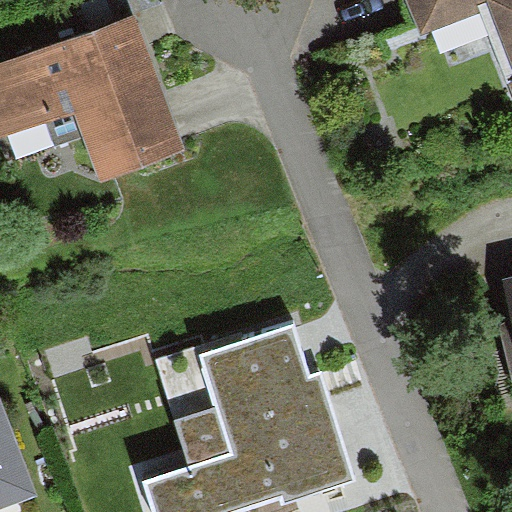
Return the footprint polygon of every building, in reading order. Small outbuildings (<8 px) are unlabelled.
[(482,3),(511,81),(511,0),(413,0),(423,25),(482,3)] [(133,3),(0,54),(0,129),(45,112),(56,139),(86,128),(101,168),(184,135),(133,3)] [(511,264),(504,266),(511,302),(511,307),(500,316),(511,367),(511,264)] [(322,363),(311,366),(296,321),(200,351),(231,447),(147,474),(158,511),(207,511),(280,489),(283,497),(358,473),(322,363)] [(0,496),(38,481),(0,382),(0,496)]
